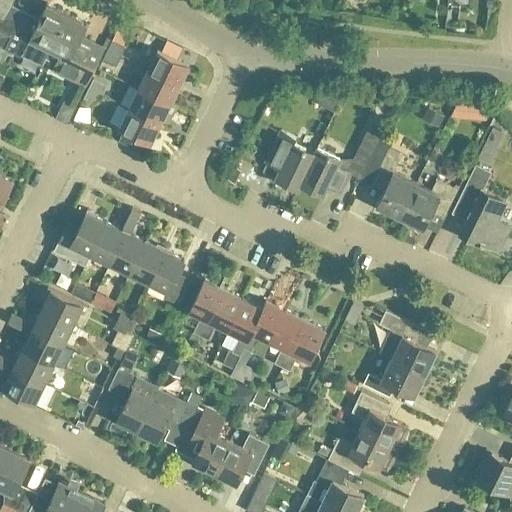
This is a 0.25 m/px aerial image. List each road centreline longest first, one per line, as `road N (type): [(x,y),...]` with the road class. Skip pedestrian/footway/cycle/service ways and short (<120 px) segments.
road 1 (residential): [(500,338),(503,314),(494,296),(358,229),(328,241),(295,227),(233,220),(178,194)]
road 2 (residential): [(504,70),(288,61),(244,50)]
road 3 (residential): [(0,414),(202,511)]
road 4 (residential): [(416,511),(500,338)]
road 5 (residential): [(0,298),(78,143)]
road 6 (residential): [(178,194),(244,50)]
